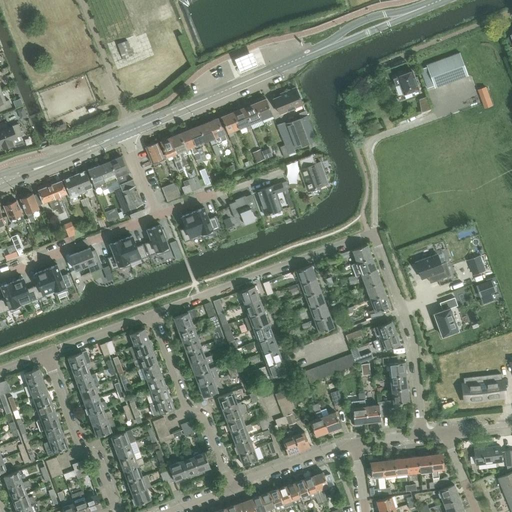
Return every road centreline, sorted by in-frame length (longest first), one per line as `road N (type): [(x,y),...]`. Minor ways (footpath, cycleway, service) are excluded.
road 1 (residential): [(151,316),(367,234)]
road 2 (tertiary): [(127,131),(329,46)]
road 3 (residential): [(422,434),(411,342),(374,231)]
road 4 (residential): [(230,489),(205,419),(185,407),(151,316)]
road 5 (residential): [(116,511),(97,460),(80,451),(45,353)]
road 6 (residential): [(0,276),(158,215)]
road 7 (tertiary): [(0,182),(127,131)]
road 8 (residential): [(230,489),(356,443)]
road 9 (residential): [(158,215),(283,171)]
